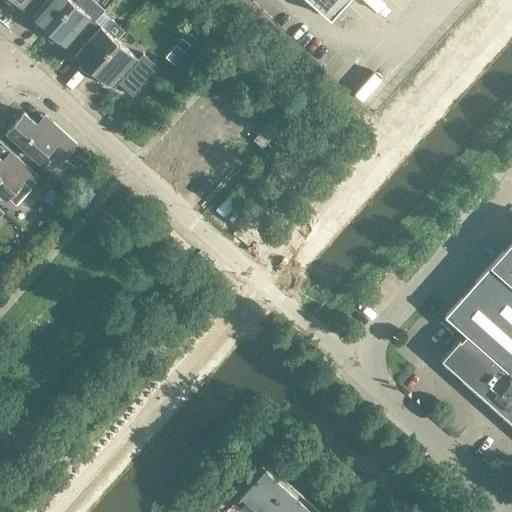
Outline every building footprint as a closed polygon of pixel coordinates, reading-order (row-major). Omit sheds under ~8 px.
[(4,0),(10,5),(14,0),(15,0),(28,11),(37,0),(4,0)] [(37,0),(28,11),(41,22),(36,28),(45,36),(75,2),(76,0),(37,0)] [(71,49),(96,21),(106,10),(95,0),(76,0),(75,2),(45,36),(54,43),(58,38),(71,49)] [(311,0),(332,18),(348,0),(311,0)] [(96,21),(71,49),(84,61),(79,66),(88,74),(118,40),(125,32),(112,19),(104,28),(96,21)] [(118,40),(88,74),(96,82),(101,77),(114,88),(119,83),(134,96),(159,68),(144,54),(139,59),(118,40)] [(246,136),(258,146),(287,114),(275,103),(246,136)] [(63,160),(78,144),(54,122),(46,131),(25,112),(8,132),(40,161),(51,149),(63,160)] [(0,156),(0,191),(7,198),(23,179),(31,186),(39,177),(15,155),(8,164),(0,156)] [(511,238),(490,263),(445,313),(466,333),(461,338),(459,337),(440,358),(466,381),(502,342),(511,351),(511,238)] [(511,351),(502,342),(466,381),(511,421),(511,351)] [(315,511),(266,467),(240,497),(256,511),(315,511)]
